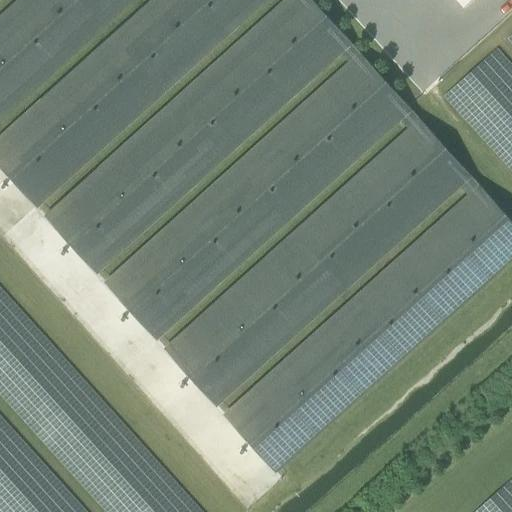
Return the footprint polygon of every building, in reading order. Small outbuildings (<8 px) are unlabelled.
[(21,0),(0,19),(0,119),(131,0),(157,0),(0,142),(0,161),(39,204),(264,0),(21,0)] [(400,121),(412,111),(408,107),(311,0),(282,0),(43,216),(96,276),(341,55),(348,62),(103,282),(157,342),(400,121)] [(409,130),(164,350),(214,406),(460,186),(469,196),(223,416),(274,472),(276,470),(511,258),(511,222),(470,176),(412,111),(400,121),(409,130)] [(0,134),(10,126),(5,119),(0,123),(0,134)] [(225,414),(259,382),(253,376),(220,408),(225,414)]
